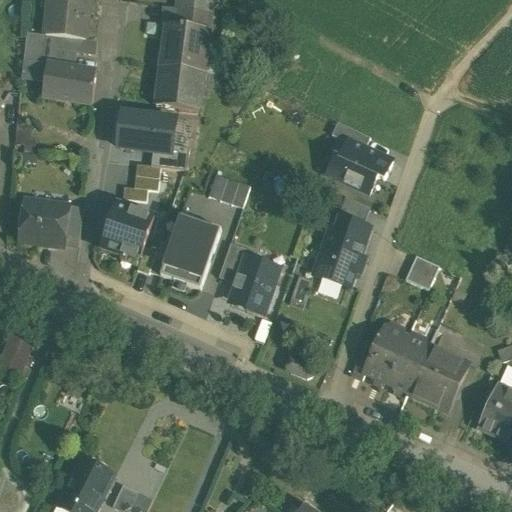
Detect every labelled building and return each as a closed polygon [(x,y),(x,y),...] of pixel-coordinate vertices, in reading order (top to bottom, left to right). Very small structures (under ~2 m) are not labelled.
[(90,0),(50,0),(46,37),(46,39),(80,43),(86,44),(90,0)] [(176,0),(172,28),(210,33),(210,29),(190,26),(191,14),(212,16),(214,0),(176,0)] [(212,16),(191,14),(190,26),(210,29),(212,16)] [(172,28),(168,27),(162,70),(204,76),(210,33),(172,28)] [(80,43),(46,39),(46,37),(42,66),(48,67),(51,67),(53,53),(77,57),(80,43)] [(77,57),(53,53),(51,67),(75,71),(77,57)] [(42,66),(25,63),(23,81),(46,84),(48,67),(42,66)] [(51,67),(48,67),(46,84),(43,101),(91,108),(96,74),(75,71),(51,67)] [(204,76),(162,70),(157,110),(175,112),(199,115),(204,76)] [(173,150),(176,124),(124,117),(120,151),(154,155),(172,158),(173,150)] [(370,141),(338,126),(332,139),(348,146),(349,144),(366,152),(370,141)] [(366,152),(349,144),(348,146),(340,163),(335,160),(327,179),(370,198),(377,180),(385,184),(393,165),(366,152)] [(154,155),(152,169),(187,174),(190,152),(173,150),(172,158),(154,155)] [(137,168),(136,180),(160,183),(161,171),(137,168)] [(136,180),(135,192),(149,194),(158,195),(160,183),(136,180)] [(212,200),(223,204),(229,183),(218,180),(212,200)] [(223,204),(233,207),(240,186),(229,183),(223,204)] [(233,207),(244,210),(250,190),(240,186),(233,207)] [(135,192),(125,191),(123,203),(147,205),(149,194),(135,192)] [(369,211),(348,201),(341,221),(363,229),(369,211)] [(68,210),(27,205),(21,244),(63,250),(64,246),(68,210)] [(155,220),(117,207),(101,252),(123,260),(125,255),(141,260),(155,220)] [(68,210),(64,246),(79,248),(84,212),(68,210)] [(161,280),(201,293),(222,233),(183,219),(161,280)] [(325,247),(361,260),(371,231),(363,229),(341,221),(336,235),(330,233),(325,247)] [(246,261),(253,263),(255,256),(231,247),(219,281),(237,287),(246,261)] [(366,261),(361,260),(325,247),(314,279),(350,291),(356,274),(361,276),(366,261)] [(157,255),(146,251),(138,274),(149,277),(149,275),(157,255)] [(149,275),(161,280),(169,257),(157,253),(157,255),(149,275)] [(440,270),(418,260),(412,272),(434,282),(440,270)] [(253,263),(246,261),(237,287),(232,303),(248,308),(246,312),(264,318),(280,272),(253,263)] [(434,282),(412,272),(407,283),(429,293),(434,282)] [(511,303),(502,317),(511,323),(511,303)] [(387,330),(365,377),(387,387),(408,340),(387,330)] [(0,357),(0,369),(21,377),(34,344),(9,334),(0,357)] [(408,340),(387,387),(409,396),(430,349),(408,340)] [(502,363),(511,358),(511,347),(498,353),(502,363)] [(469,367),(430,349),(409,396),(448,414),(469,367)] [(312,367),(292,359),(286,374),(307,383),(312,380),(315,373),(312,367)] [(511,370),(506,368),(499,385),(511,389),(511,370)] [(511,397),(498,391),(480,431),(511,445),(511,397)] [(96,511),(114,478),(82,461),(55,511),(96,511)] [(123,488),(113,509),(118,511),(130,511),(138,495),(123,488)] [(148,511),(153,502),(138,495),(130,511),(148,511)]
